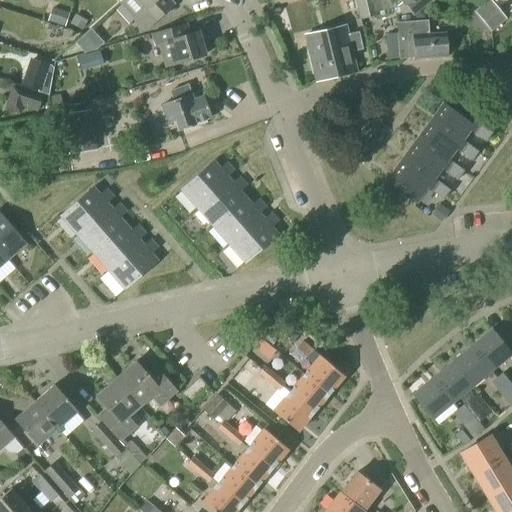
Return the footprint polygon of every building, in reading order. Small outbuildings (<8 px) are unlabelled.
[(122,0),(118,4),(145,32),(172,5),(168,0),(122,0)] [(354,0),(359,19),(360,26),(361,26),(359,19),(378,16),(377,12),(397,8),(397,7),(392,0),(354,0)] [(392,0),(397,7),(401,4),(403,7),(404,6),(413,17),(432,1),(430,0),(392,0)] [(490,33),(506,20),(497,9),(489,0),(488,0),(473,13),(490,33)] [(64,27),(68,13),(52,8),(48,22),(64,27)] [(427,21),(397,23),(399,60),(414,58),(414,60),(448,57),(446,33),(428,34),(427,21)] [(188,35),(185,25),(152,35),(155,46),(159,45),(166,67),(205,55),(198,32),(188,35)] [(348,35),(346,26),(305,35),(316,82),(357,72),(352,52),(362,50),(358,33),(348,35)] [(53,27),(50,36),(69,44),(73,35),(53,27)] [(89,74),(110,64),(106,55),(85,65),(89,74)] [(48,65),(29,59),(21,85),(38,90),(37,92),(47,95),(52,68),(48,65)] [(204,97),(193,100),(188,85),(170,92),(173,102),(163,106),(169,124),(175,122),(178,130),(211,118),(204,97)] [(42,96),(27,92),(22,108),(37,112),(42,96)] [(62,109),(60,95),(50,97),(52,111),(62,109)] [(483,142),(490,132),(476,121),(472,126),(441,103),(427,123),(458,145),(461,141),(469,131),(483,142)] [(67,155),(96,151),(91,111),(62,115),(67,155)] [(475,152),(476,151),(461,141),(458,145),(427,123),(413,142),(444,165),(447,160),(454,150),(464,157),(468,161),(469,160),(475,152)] [(454,180),(461,171),(447,160),(444,165),(413,142),(398,162),(429,184),(433,179),(440,170),(454,180)] [(197,208),(230,180),(228,178),(234,172),(227,164),(221,170),(214,161),(181,190),(197,208)] [(440,199),(447,189),(433,179),(429,184),(398,162),(384,181),(415,204),(426,189),(440,199)] [(213,227),(246,198),(240,191),(246,186),(239,178),(233,184),(230,180),(197,208),(213,227)] [(77,235),(110,207),(107,203),(113,197),(107,191),(101,196),(94,188),(61,217),(77,235)] [(230,245),(262,217),(260,214),(266,208),(259,200),(252,206),(246,198),(213,227),(230,245)] [(448,212),(438,204),(430,214),(441,222),(448,212)] [(93,254),(126,225),(119,218),(126,212),(120,205),(113,211),(110,207),(77,235),(93,254)] [(0,249),(6,257),(9,259),(27,244),(0,213),(0,249)] [(262,217),(230,245),(246,264),(278,235),(271,228),(278,222),(271,214),(265,220),(262,217)] [(109,272),(142,244),(139,240),(146,234),(138,226),(132,232),(126,225),(93,254),(109,272)] [(142,244),(109,272),(126,291),(158,262),(151,254),(157,248),(150,240),(144,246),(142,244)] [(6,257),(0,249),(0,267),(9,259),(6,257)] [(292,342),(301,332),(292,324),(283,334),(292,342)] [(472,347),(490,369),(510,353),(492,331),(472,347)] [(303,376),(327,396),(343,377),(312,351),(312,350),(302,342),(290,356),(301,365),(306,359),(312,364),(303,376)] [(470,386),(490,369),(472,347),(452,363),(470,386)] [(141,407),(153,396),(162,406),(178,392),(160,372),(152,379),(137,362),(117,379),(141,407)] [(451,402),(470,386),(452,363),(432,379),(451,402)] [(275,375),(264,366),(257,374),(267,382),(270,378),(272,380),(275,375)] [(500,395),(511,385),(501,373),(490,383),(500,395)] [(272,380),(270,378),(267,382),(278,391),(285,383),(275,375),(272,380)] [(312,414),(327,396),(303,376),(287,394),(312,414)] [(189,404),(208,388),(198,377),(180,393),(189,404)] [(117,379),(97,397),(111,413),(102,421),(120,442),(123,439),(137,427),(129,417),(141,407),(117,379)] [(431,418),(451,402),(432,379),(413,396),(431,418)] [(511,385),(500,395),(511,408),(511,406),(511,385)] [(38,402),(60,427),(77,411),(55,386),(38,402)] [(213,420),(227,404),(216,394),(202,411),(213,420)] [(297,432),(312,414),(287,394),(272,412),(297,432)] [(38,446),(60,427),(38,402),(16,420),(38,446)] [(463,426),(474,416),(463,404),(453,414),(463,426)] [(474,416),(463,426),(474,438),(484,428),(474,416)] [(0,449),(14,439),(0,421),(0,449)] [(114,459),(126,449),(124,446),(120,442),(102,421),(101,421),(89,431),(114,459)] [(223,421),(216,429),(226,437),(229,433),(231,434),(234,430),(223,421)] [(174,447),(185,437),(175,428),(165,439),(174,447)] [(229,433),(226,437),(237,446),(244,438),(234,430),(231,434),(229,433)] [(247,448),(271,468),(287,450),(262,430),(247,448)] [(475,474),(502,458),(488,436),(462,453),(475,474)] [(127,443),(124,446),(126,449),(139,464),(146,458),(130,440),(127,443)] [(256,487),(271,468),(247,448),(232,466),(256,487)] [(193,457),(186,465),(196,473),(199,469),(201,470),(204,466),(193,457)] [(488,496),(511,481),(511,475),(502,458),(475,474),(488,496)] [(76,509),(78,507),(75,503),(84,495),(54,462),(43,471),(68,499),(76,509)] [(199,469),(196,473),(207,482),(214,474),(204,466),(201,470),(199,469)] [(241,505),(256,487),(232,466),(216,485),(241,505)] [(341,492),(364,510),(379,490),(356,472),(341,492)] [(50,503),(58,496),(39,474),(30,482),(50,503)] [(497,511),(509,511),(511,510),(511,481),(488,496),(497,511)] [(211,511),(235,511),(241,505),(216,485),(201,503),(211,511)] [(0,511),(17,511),(25,506),(10,490),(0,498),(0,511)] [(326,511),(362,511),(364,510),(341,492),(326,511)] [(138,510),(139,511),(158,511),(145,501),(138,510)]
